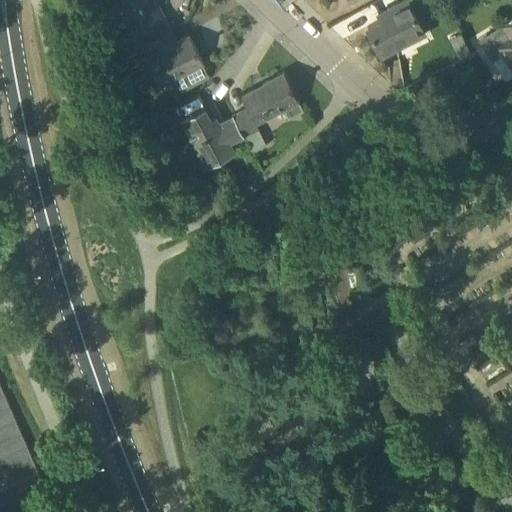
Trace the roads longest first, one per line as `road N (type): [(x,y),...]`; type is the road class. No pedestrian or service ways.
road 1 (secondary): [(146,511),(50,241),(2,0)]
road 2 (residential): [(269,0),(354,85),(407,120),(437,132),(511,116)]
